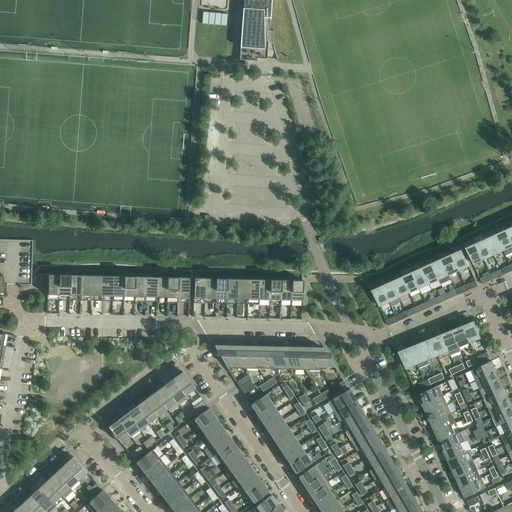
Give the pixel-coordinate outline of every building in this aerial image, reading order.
[(273,43),(274,31),(269,30),(271,0),(243,0),(239,60),(257,61),(257,58),(267,59),(268,43),(273,43)] [(511,252),(511,243),(506,230),(496,234),(503,251),(505,255),(511,252)] [(503,251),(496,234),(486,239),(493,255),(503,251)] [(493,255),(486,239),(476,243),(484,259),(493,255)] [(466,248),(473,264),(484,259),(476,243),(466,248)] [(469,266),(461,250),(451,255),(459,271),(469,266)] [(459,271),(451,255),(441,259),(449,275),(459,271)] [(441,259),(432,263),(439,280),(441,284),(451,280),(449,275),(441,259)] [(439,280),(432,263),(422,268),(429,284),(439,280)] [(429,284),(422,268),(412,272),(419,288),(429,284)] [(419,288),(412,272),(402,277),(409,293),(419,288)] [(52,298),(59,298),(59,295),(58,295),(59,275),(48,275),(47,295),(52,295),(52,298)] [(58,295),(59,295),(63,295),(63,298),(70,298),(70,295),(69,295),(70,275),(59,275),(58,295)] [(69,295),(70,295),(74,295),(74,298),(81,299),(81,296),(80,296),(81,275),(70,275),(69,295)] [(80,296),(81,296),(84,296),(84,299),(91,299),(92,296),(91,296),(91,276),(81,275),(80,296)] [(91,296),(92,296),(95,296),(95,299),(102,299),(102,296),(102,276),(91,276),(91,296)] [(102,296),(106,296),(106,299),(113,299),(113,296),(112,296),(113,276),(102,276),(102,296)] [(112,296),(113,296),(117,296),(117,299),(124,300),(124,297),(123,297),(124,276),(113,276),(112,296)] [(123,297),(124,297),(128,297),(128,300),(135,300),(135,297),(134,297),(135,277),(124,276),(123,297)] [(134,297),(135,297),(138,297),(138,300),(145,300),(146,297),(145,297),(145,277),(135,277),(134,297)] [(145,297),(146,297),(149,297),(149,300),(156,300),(156,297),(156,277),(145,277),(145,297)] [(156,297),(160,297),(160,300),(167,301),(167,298),(166,298),(167,277),(156,277),(156,297)] [(166,298),(167,298),(171,298),(171,301),(178,301),(178,298),(177,298),(178,278),(167,277),(166,298)] [(409,293),(402,277),(392,281),(399,297),(400,297),(409,293)] [(188,301),(189,278),(178,278),(177,298),(178,298),(182,298),(182,301),(188,301)] [(194,278),(193,298),(198,298),(198,301),(205,302),(205,298),(204,298),(205,278),(194,278)] [(204,298),(205,298),(209,299),(209,302),(216,302),(216,299),(215,299),(216,278),(205,278),(204,298)] [(216,299),(219,299),(219,302),(227,302),(227,299),(226,299),(226,279),(216,278),(215,299),(216,299)] [(226,299),(227,299),(230,299),(230,302),(237,302),(237,299),(237,279),(226,279),(226,299)] [(237,299),(241,299),(241,302),(248,303),(248,299),(248,279),(237,279),(237,299)] [(248,299),(252,300),(252,303),(259,303),(259,300),(258,300),(259,279),(248,279),(248,299)] [(258,300),(259,300),(263,300),(263,303),(270,303),(270,300),(269,300),(270,280),(259,279),(258,300)] [(269,300),(270,300),(273,300),(273,303),(281,303),(281,300),(280,300),(280,280),(270,280),(269,300)] [(280,300),(281,300),(284,300),(284,303),(291,304),(291,300),(291,280),(280,280),(280,300)] [(291,300),(295,301),(295,304),(302,304),(302,280),(291,280),(291,300)] [(392,281),(382,286),(390,302),(392,306),(401,302),(399,297),(392,281)] [(379,306),(389,302),(390,302),(382,286),(372,290),(379,306)] [(481,338),(474,322),(463,326),(470,342),(481,338)] [(452,330),(459,347),(470,342),(463,326),(452,330)] [(452,330),(442,335),(449,351),(450,356),(461,351),(459,347),(452,330)] [(442,335),(431,339),(438,355),(440,360),(450,356),(449,351),(442,335)] [(427,360),(438,355),(431,339),(421,343),(427,360)] [(419,368),(429,364),(427,360),(421,343),(410,347),(417,364),(419,368)] [(214,346),(228,371),(229,370),(228,368),(243,369),(230,346),(214,346)] [(230,346),(243,369),(259,369),(245,346),(230,346)] [(245,346),(259,369),(274,369),(261,347),(245,346)] [(261,347),(274,369),(290,370),(277,347),(261,347)] [(277,347),(290,370),(305,370),(292,348),(277,347)] [(399,352),(406,368),(417,364),(410,347),(399,352)] [(292,348),(305,370),(321,370),(308,348),(292,348)] [(334,367),(324,348),(308,348),(321,370),(319,366),(334,367)] [(490,358),(487,352),(476,357),(479,363),(490,358)] [(475,364),(473,359),(466,362),(469,367),(475,364)] [(491,361),(471,371),(475,380),(480,378),(496,371),(491,361)] [(465,369),(462,364),(456,367),(458,372),(465,369)] [(449,370),(452,375),(458,372),(456,367),(449,370)] [(480,378),(475,380),(479,390),(484,388),(500,380),(496,371),(480,378)] [(195,389),(182,372),(173,379),(185,396),(195,389)] [(444,379),(442,373),(435,376),(438,382),(444,379)] [(428,379),(431,385),(438,382),(435,376),(428,379)] [(277,383),(273,377),(266,382),(270,387),(277,383)] [(188,399),(185,396),(173,379),(163,386),(178,406),(188,399)] [(239,387),(244,395),(255,388),(250,380),(239,387)] [(334,393),(346,386),(343,380),(331,387),(334,393)] [(484,388),(479,390),(484,399),(488,397),(504,389),(500,380),(484,388)] [(427,386),(425,381),(414,386),(417,391),(427,386)] [(259,386),(263,392),(270,387),(266,382),(259,386)] [(286,394),(291,391),(286,384),(282,384),(280,385),(286,394)] [(439,385),(418,395),(422,405),(439,397),(443,395),(439,385)] [(167,409),(169,413),(178,406),(163,386),(154,393),(167,409)] [(349,389),(327,402),(333,412),(354,400),(350,393),(349,390),(350,390),(349,389)] [(493,406),(509,399),(504,389),(488,397),(484,399),(488,408),(493,406)] [(330,396),(327,390),(320,394),(323,400),(330,396)] [(272,404),(275,401),(270,393),(271,392),(271,391),(251,405),(255,411),(253,412),(255,415),(272,403),(272,404)] [(291,391),(286,394),(290,399),(294,396),(291,391)] [(248,401),(254,397),(250,392),(245,396),(248,401)] [(145,399),(158,416),(167,409),(154,393),(145,399)] [(299,398),(303,405),(309,401),(304,394),(299,398)] [(313,399),(316,404),(323,400),(320,394),(313,399)] [(443,395),(439,397),(422,405),(427,414),(447,404),(443,395)] [(136,406),(149,423),(158,416),(145,399),(136,406)] [(339,422),(343,420),(360,410),(360,409),(356,403),(355,400),(355,399),(354,400),(333,412),(339,422)] [(511,405),(509,399),(493,406),(488,408),(492,418),(511,408),(511,405)] [(196,413),(206,405),(203,400),(192,408),(196,413)] [(256,417),(257,418),(258,416),(262,422),(277,412),(272,404),(272,403),(255,415),(256,417)] [(297,411),(302,408),(298,403),(294,406),(297,411)] [(431,423),(452,414),(447,404),(427,414),(431,423)] [(127,413),(139,430),(149,423),(136,406),(127,413)] [(215,417),(211,412),(211,411),(210,409),(209,408),(189,423),(190,423),(191,422),(197,430),(200,428),(215,417)] [(302,408),(297,411),(301,416),(305,413),(302,408)] [(511,408),(492,418),(497,427),(501,425),(511,419),(511,408)] [(184,412),(188,418),(193,415),(189,409),(184,412)] [(343,420),(348,430),(349,430),(366,419),(362,413),(362,412),(361,410),(361,409),(360,409),(360,410),(343,420)] [(266,428),(264,429),(266,432),(283,420),(277,412),(262,422),(266,428)] [(118,420),(130,437),(139,430),(127,413),(118,420)] [(435,432),(451,425),(456,423),(452,414),(431,423),(435,432)] [(174,419),(179,425),(184,421),(180,415),(174,419)] [(321,420),(317,415),(312,418),(315,423),(321,420)] [(221,425),(217,420),(215,417),(216,417),(215,417),(200,428),(206,436),(221,425)] [(351,442),(355,440),(354,440),(372,429),(371,429),(367,422),(368,422),(366,419),(367,419),(366,419),(349,430),(348,430),(345,432),(351,442)] [(511,419),(501,425),(497,427),(501,436),(505,434),(511,430),(511,419)] [(108,427),(121,443),(130,437),(118,420),(108,427)] [(289,429),(283,420),(266,432),(268,434),(268,435),(270,434),(273,439),(289,429)] [(308,428),(313,425),(309,420),(305,423),(308,428)] [(165,426),(169,431),(174,428),(170,422),(165,426)] [(321,433),(327,429),(323,424),(318,428),(321,433)] [(227,434),(223,428),(221,425),(222,425),(221,425),(206,436),(202,438),(209,447),(227,434)] [(313,425),(308,428),(312,434),(316,431),(313,425)] [(456,434),(451,425),(435,432),(439,442),(456,434)] [(373,428),(371,429),(372,429),(354,440),(355,440),(360,449),(377,439),(373,432),(374,432),(372,429),(373,429),(373,428)] [(156,433),(160,438),(165,435),(161,429),(156,433)] [(277,445),(275,446),(277,449),(294,437),(289,429),(273,439),(277,445)] [(327,429),(321,433),(325,438),(330,435),(327,429)] [(511,430),(505,434),(501,436),(505,445),(511,442),(511,430)] [(456,434),(439,442),(444,451),(460,444),(464,441),(460,432),(456,434)] [(233,442),(232,442),(229,437),(229,436),(227,434),(227,433),(227,434),(209,447),(215,455),(233,442)] [(179,443),(184,439),(180,434),(176,438),(179,443)] [(147,440),(151,445),(156,441),(152,436),(147,440)] [(279,452),(281,451),(285,456),(300,446),(294,437),(277,449),(279,451),(279,452)] [(319,445),(324,442),(320,437),(316,440),(319,445)] [(378,439),(379,439),(378,438),(377,439),(360,449),(366,459),(383,449),(379,442),(378,439)] [(184,439),(179,443),(183,448),(187,444),(184,439)] [(151,445),(147,440),(142,443),(146,449),(151,445)] [(238,450),(234,445),(235,445),(233,442),(232,442),(233,442),(215,455),(220,463),(238,450)] [(324,442),(319,445),(323,451),(327,448),(324,442)] [(334,452),(339,449),(336,443),(330,447),(334,452)] [(448,460),(464,453),(460,444),(444,451),(448,460)] [(140,446),(129,454),(133,459),(144,451),(140,446)] [(288,462),(287,463),(289,466),(305,454),(300,446),(285,456),(288,462)] [(384,448),(383,449),(366,459),(372,469),(389,459),(389,458),(385,452),(384,449),(384,448)] [(140,467),(137,469),(140,473),(159,458),(153,449),(136,463),(140,467)] [(339,449),(334,452),(337,457),(342,454),(339,449)] [(240,453),(241,453),(239,450),(238,450),(220,463),(226,472),(244,459),(244,458),(240,453)] [(191,459),(196,456),(192,451),(188,454),(191,459)] [(309,452),(305,454),(289,466),(290,468),(290,469),(292,468),(296,473),(316,460),(316,459),(314,460),(309,452)] [(452,470),(468,462),(464,453),(448,460),(452,470)] [(196,456),(191,459),(195,464),(200,461),(196,456)] [(330,456),(327,457),(329,461),(333,466),(337,463),(334,458),(333,456),(330,456)] [(87,472),(73,457),(64,465),(78,480),(87,472)] [(143,476),(145,475),(149,479),(166,466),(159,458),(140,473),(143,476)] [(250,467),(246,461),(247,461),(245,459),(245,458),(244,458),(244,459),(226,472),(232,480),(250,467)] [(374,481),(378,479),(395,469),(395,468),(391,462),(391,461),(390,459),(390,458),(389,458),(389,459),(372,469),(368,471),(374,481)] [(457,479),(477,469),(473,460),(468,462),(452,470),(457,479)] [(346,471),(351,468),(348,462),(343,466),(346,471)] [(302,482),(300,484),(302,486),(323,473),(317,465),(319,464),(318,463),(298,477),(302,482)] [(337,463),(333,466),(336,472),(341,469),(337,463)] [(55,473),(69,488),(78,480),(64,465),(55,473)] [(152,483),(150,485),(153,489),(172,474),(166,466),(149,479),(152,483)] [(256,475),(252,470),(253,469),(251,467),(251,466),(250,467),(232,480),(238,488),(256,475)] [(204,475),(208,472),(204,467),(200,470),(204,475)] [(351,468),(346,471),(349,476),(355,473),(351,468)] [(396,468),(395,468),(395,469),(378,479),(383,489),(401,478),(400,478),(396,471),(397,471),(395,469),(396,468)] [(461,488),(481,479),(477,469),(457,479),(461,488)] [(208,472),(204,475),(207,480),(212,477),(208,472)] [(72,491),(69,488),(55,473),(47,480),(64,499),(72,491)] [(304,490),(306,488),(310,494),(328,481),(323,473),(302,486),(304,489),(304,490)] [(156,493),(158,491),(161,495),(178,482),(172,474),(153,489),(156,493)] [(262,484),(262,483),(258,478),(259,478),(257,475),(256,475),(238,488),(244,497),(262,484)] [(344,484),(348,481),(345,475),(340,478),(344,484)] [(402,477),(400,478),(401,478),(383,489),(389,498),(406,488),(402,481),(403,481),(401,478),(402,478),(402,477)] [(465,498),(486,488),(481,479),(461,488),(465,498)] [(55,506),(64,499),(47,480),(38,488),(55,506)] [(313,500),(312,501),(313,503),(334,490),(328,481),(310,494),(313,500)] [(348,481),(344,484),(347,489),(352,486),(348,481)] [(165,499),(162,501),(165,505),(184,490),(178,482),(161,495),(165,499)] [(358,490),(364,487),(360,482),(355,485),(358,490)] [(91,487),(95,492),(100,487),(96,483),(91,487)] [(216,492),(220,488),(217,483),(212,487),(216,492)] [(249,506),(269,492),(269,491),(268,492),(264,486),(265,486),(263,484),(263,483),(262,483),(262,484),(244,497),(250,505),(248,506),(249,506)] [(86,488),(92,495),(95,492),(89,485),(86,488)] [(364,487),(358,490),(362,496),(367,492),(364,487)] [(389,498),(385,501),(391,511),(395,508),(412,498),(408,491),(409,491),(407,488),(408,488),(407,487),(406,488),(389,498)] [(45,511),(49,511),(55,506),(38,488),(30,496),(44,511),(45,511)] [(220,488),(216,492),(220,497),(224,493),(220,488)] [(491,497),(497,494),(495,489),(488,492),(491,497)] [(102,490),(86,505),(92,511),(94,511),(109,498),(102,490)] [(168,509),(170,507),(174,511),(191,498),(184,490),(165,505),(168,509)] [(315,507),(317,505),(321,511),(339,499),(334,490),(313,503),(315,506),(315,507)] [(355,501),(359,498),(356,492),(351,495),(355,501)] [(78,497),(83,502),(87,499),(82,493),(78,497)] [(272,496),(271,495),(251,509),(251,510),(253,509),(255,511),(265,511),(277,504),(271,496),(272,496)] [(22,503),(29,511),(43,511),(44,511),(30,496),(22,503)] [(478,496),(467,501),(469,507),(480,502),(478,496)] [(413,497),(412,498),(395,508),(397,511),(410,511),(418,508),(414,501),(413,498),(413,497)] [(109,511),(116,506),(109,498),(94,511),(109,511)] [(174,511),(189,511),(197,506),(191,498),(174,511)] [(359,498),(355,501),(358,506),(363,503),(359,498)] [(321,511),(337,511),(342,509),(345,507),(339,499),(321,511)] [(228,508),(232,505),(229,500),(224,503),(228,508)] [(69,505),(74,510),(79,506),(74,501),(69,505)] [(371,510),(376,506),(373,501),(367,504),(371,510)] [(13,511),(14,511),(29,511),(22,503),(13,511)] [(282,511),(279,507),(279,506),(277,504),(277,503),(277,504),(265,511),(282,511)]
